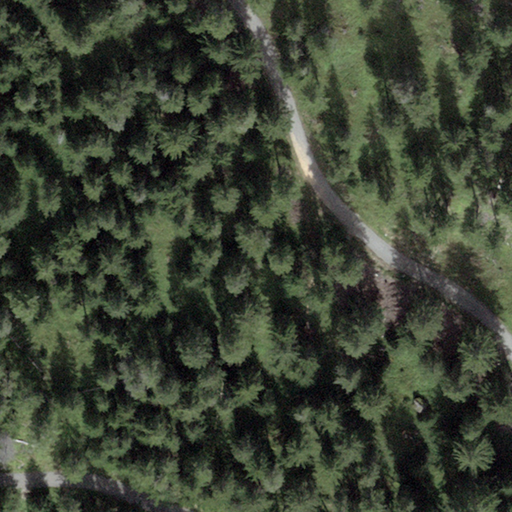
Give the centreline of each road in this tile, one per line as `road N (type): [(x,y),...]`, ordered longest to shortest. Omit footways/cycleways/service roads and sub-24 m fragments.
road 1 (track): [(511,347),(481,311),(330,204),(256,28),(234,0)]
road 2 (track): [(0,482),(80,479),(181,511)]
